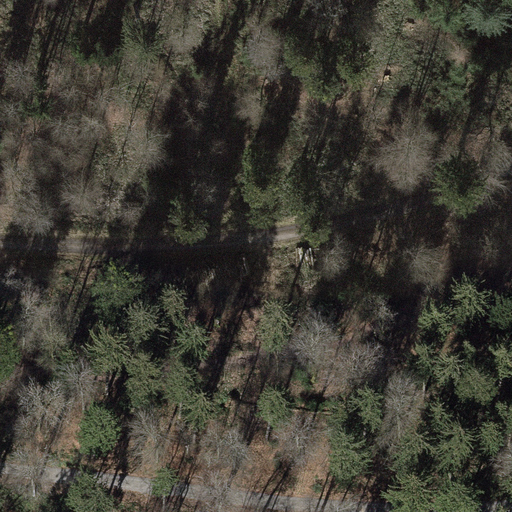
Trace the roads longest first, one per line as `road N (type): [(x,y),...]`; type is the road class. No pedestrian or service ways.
road 1 (track): [(0,242),(141,247),(358,223),(460,193),(511,165)]
road 2 (track): [(0,467),(320,511),(511,508)]
